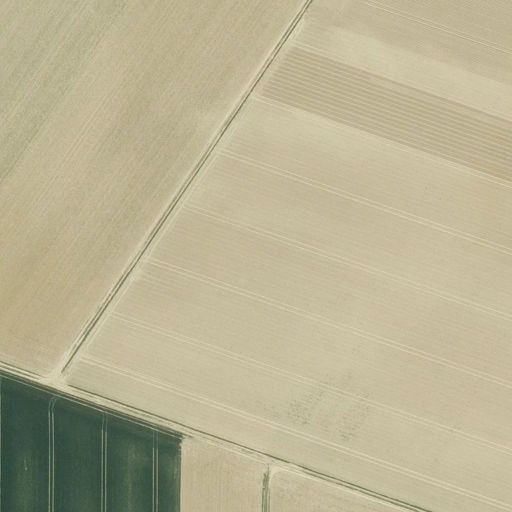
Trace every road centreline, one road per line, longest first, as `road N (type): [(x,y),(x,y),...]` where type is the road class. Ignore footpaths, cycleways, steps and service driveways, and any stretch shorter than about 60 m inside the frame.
road 1 (track): [(50,383),(309,0)]
road 2 (track): [(417,511),(0,365)]
